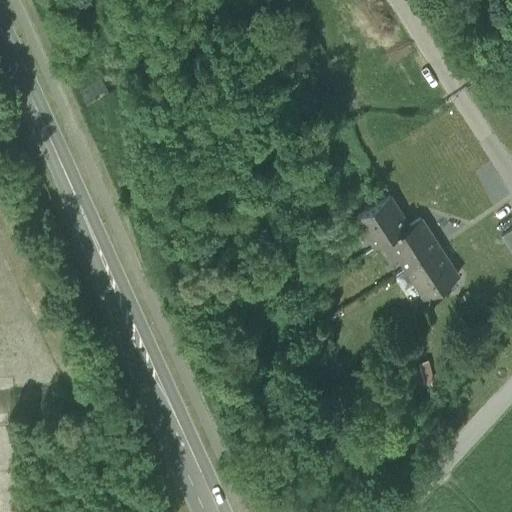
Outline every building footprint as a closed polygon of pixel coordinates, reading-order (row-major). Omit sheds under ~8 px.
[(376,245),(387,238),(407,224),(388,195),(356,216),(376,245)] [(387,238),(405,264),(435,245),(428,235),(432,233),(420,216),(407,224),(387,238)] [(511,228),(501,236),(511,253),(511,228)] [(443,258),(435,245),(405,264),(425,295),(458,274),(446,256),(443,258)] [(0,250),(0,392),(64,387),(0,250)] [(356,313),(342,323),(349,333),(363,323),(356,313)] [(434,380),(428,359),(408,364),(414,385),(434,380)] [(0,418),(0,511),(22,511),(15,418),(0,418)]
